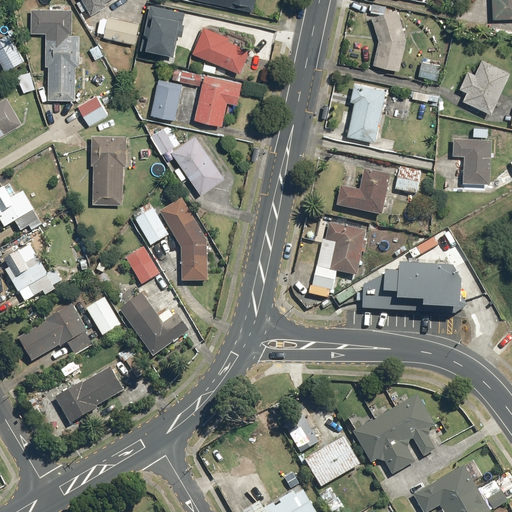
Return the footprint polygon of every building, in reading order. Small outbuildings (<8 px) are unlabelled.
[(86,0),(95,14),(112,5),(109,0),(110,0),(86,0)] [(202,0),(257,10),(258,0),(202,0)] [(472,0),(472,1),(464,1),(464,25),(490,25),(490,5),(493,5),(493,2),(483,2),(483,0),(472,0)] [(511,0),(495,0),(496,17),(511,17),(511,0)] [(152,5),(144,45),(174,52),(178,31),(181,32),(186,11),(152,5)] [(399,8),(374,15),(382,39),(374,65),(402,69),(409,38),(399,8)] [(75,9),(34,9),(34,33),(49,33),(49,66),(51,66),(51,99),(78,99),(78,66),(83,66),(82,34),(75,34),(75,9)] [(103,16),(99,35),(139,43),(143,23),(103,16)] [(206,26),(195,52),(244,73),(255,46),(206,26)] [(12,33),(0,39),(0,55),(9,71),(28,60),(12,33)] [(100,42),(90,48),(97,60),(106,55),(100,42)] [(444,64),(424,59),(419,76),(440,81),(444,64)] [(479,73),(470,70),(463,87),(470,89),(465,101),(494,113),(511,70),(485,59),(479,73)] [(205,74),(176,68),(173,80),(202,86),(205,74)] [(245,81),(207,73),(197,119),(226,125),(231,102),(240,104),(245,81)] [(185,84),(161,79),(154,114),(178,119),(185,84)] [(388,89),(356,83),(353,100),(357,101),(351,136),(379,140),(388,89)] [(440,94),(416,89),(414,99),(438,103),(440,94)] [(406,96),(393,93),(391,104),(404,106),(406,96)] [(11,96),(0,102),(0,136),(26,122),(11,96)] [(99,96),(81,107),(92,126),(110,115),(99,96)] [(124,98),(113,103),(119,114),(129,108),(124,98)] [(172,125),(154,136),(165,154),(183,143),(172,125)] [(491,127),(475,126),(474,136),(491,137),(491,127)] [(228,178),(198,135),(174,151),(204,194),(228,178)] [(128,138),(95,136),(94,162),(98,162),(96,202),(124,204),(126,167),(127,167),(128,138)] [(496,138),(456,136),(455,154),(468,155),(466,181),(493,183),(496,138)] [(423,170),(402,167),(398,190),(419,193),(423,170)] [(392,172),(368,168),(364,190),(344,187),(340,206),(386,214),(392,172)] [(10,186),(0,191),(0,216),(6,228),(19,221),(24,230),(31,226),(34,232),(44,227),(26,192),(16,197),(10,186)] [(210,241),(185,198),(163,211),(184,247),(185,281),(211,281),(210,241)] [(172,235),(152,203),(140,210),(135,215),(153,246),(172,235)] [(370,230),(333,221),(329,240),(339,242),(333,268),(320,265),(315,285),(336,290),(341,272),(359,276),(365,249),(369,250),(371,239),(368,238),(370,230)] [(146,246),(128,257),(144,285),(163,274),(146,246)] [(161,247),(154,251),(162,266),(169,262),(161,247)] [(27,248),(8,258),(13,267),(8,270),(26,302),(47,291),(49,295),(58,290),(51,279),(54,278),(41,256),(33,260),(27,248)] [(458,266),(406,263),(404,273),(392,273),(369,286),(366,308),(467,314),(468,280),(458,266)] [(354,285),(337,297),(343,306),(360,293),(354,285)] [(145,293),(123,309),(157,356),(194,330),(181,313),(167,323),(145,293)] [(108,297),(89,308),(106,336),(124,325),(108,297)] [(331,297),(320,303),(325,311),(335,305),(331,297)] [(49,321),(21,338),(36,361),(62,345),(64,347),(70,343),(78,356),(96,345),(89,333),(92,331),(76,304),(49,320),(49,321)] [(150,372),(134,346),(121,354),(126,362),(128,361),(139,378),(150,372)] [(58,397),(73,424),(101,408),(100,406),(128,390),(115,367),(87,383),(86,382),(58,397)] [(420,393),(356,431),(374,462),(379,459),(382,464),(387,461),(395,474),(417,461),(410,448),(412,440),(415,438),(426,456),(438,449),(430,436),(432,428),(438,424),(420,393)] [(309,458),(325,486),(364,463),(348,436),(309,458)] [(493,511),(466,464),(415,494),(425,511),(429,511),(442,505),(446,511),(493,511)] [(333,485),(321,493),(333,511),(335,511),(346,506),(333,485)] [(265,499),(247,509),(248,511),(320,511),(307,489),(299,493),(297,490),(282,498),(284,502),(279,505),(277,502),(269,506),(265,499)] [(489,498),(496,509),(510,501),(504,490),(489,498)]
